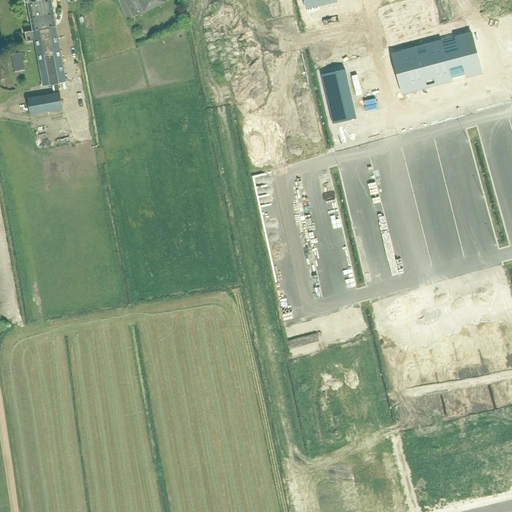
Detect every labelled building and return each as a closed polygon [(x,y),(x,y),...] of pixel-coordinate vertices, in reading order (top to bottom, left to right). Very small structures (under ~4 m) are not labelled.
[(44,85),(66,82),(56,27),(51,0),(25,0),(25,1),(28,2),(33,31),(25,32),(26,41),(35,40),(44,85)] [(118,0),(128,20),(166,2),(165,0),(118,0)] [(374,0),(379,20),(427,9),(425,0),(374,0)] [(19,23),(20,31),(27,30),(26,22),(19,23)] [(482,71),(472,34),(455,39),(455,40),(442,43),(442,42),(400,53),(403,64),(394,66),(398,82),(407,80),(410,90),(452,79),(451,78),(465,74),(465,75),(482,71)] [(356,118),(345,69),(321,75),(333,124),(356,118)] [(54,84),(55,92),(28,97),(31,114),(62,108),(58,83),(54,84)] [(384,447),(331,460),(338,491),(392,478),(384,447)] [(367,511),(367,510),(369,510),(366,499),(342,505),(343,511),(367,511)]
